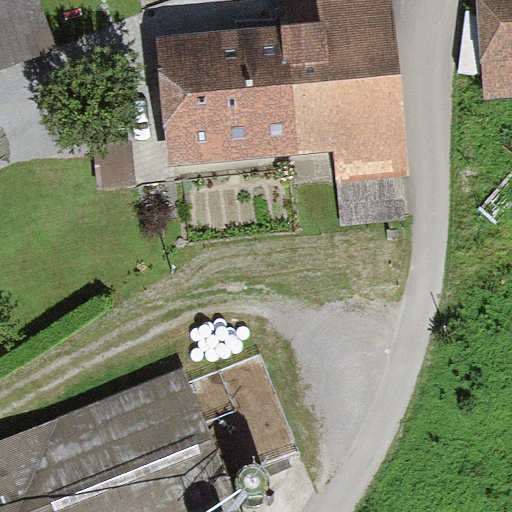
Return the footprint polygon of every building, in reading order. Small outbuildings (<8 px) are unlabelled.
[(0,0),(0,65),(46,50),(28,0),(0,0)] [(294,0),(297,43),(172,50),(179,162),(336,154),(338,189),(402,185),(391,0),(294,0)] [(511,0),(477,0),(479,93),(511,92),(511,0)] [(101,144),(103,181),(138,179),(137,142),(101,144)] [(0,511),(217,511),(231,506),(180,381),(0,456),(0,511)]
